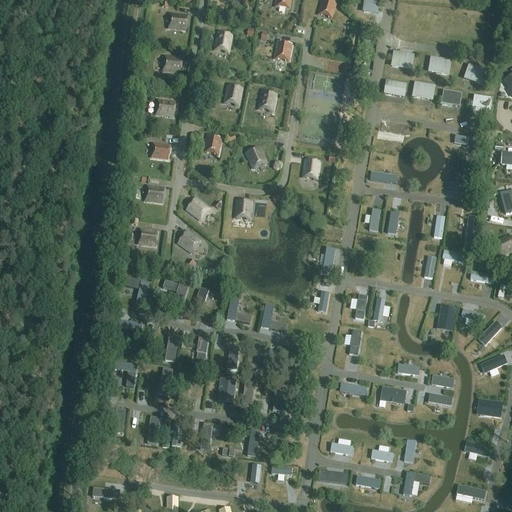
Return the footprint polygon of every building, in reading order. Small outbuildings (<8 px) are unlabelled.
[(290,10),(291,0),(276,0),(275,7),(279,8),(279,6),(286,7),(286,9),(290,10)] [(332,19),(337,3),(326,0),(322,0),(318,15),(322,16),(322,14),(329,16),(329,18),(332,19)] [(364,0),(363,12),(377,14),(378,0),(364,0)] [(445,30),(447,16),(426,13),(423,26),(445,30)] [(456,29),(473,30),(474,16),(457,14),(456,29)] [(185,31),(187,17),(170,15),(170,18),(172,18),(171,26),(169,26),(169,29),(185,31)] [(229,53),(232,36),(218,34),(214,50),(218,51),(218,49),(226,50),(225,52),(229,53)] [(481,38),(481,54),(493,53),(493,38),(481,38)] [(289,62),(292,45),(277,43),(274,60),(278,60),(278,58),(286,60),(285,62),(289,62)] [(394,54),(392,67),(411,70),(413,57),(394,54)] [(180,74),(182,59),(165,57),(165,61),(166,61),(165,68),(164,68),(163,72),(180,74)] [(431,59),(429,72),(448,75),(450,62),(431,59)] [(472,67),(467,81),(483,86),(488,72),(472,67)] [(416,98),(437,100),(438,87),(417,84),(416,98)] [(389,97),(407,97),(407,85),(390,85),(389,97)] [(239,106),(242,90),(228,87),(224,103),(228,104),(228,102),(235,104),(235,106),(239,106)] [(273,113),(276,96),(262,93),(259,110),(262,110),(263,108),(270,110),(269,112),(273,113)] [(461,108),(463,95),(447,93),(445,105),(461,108)] [(173,118),(175,103),(158,101),(157,105),(159,105),(158,112),(157,112),(156,116),(173,118)] [(218,140),(211,139),(211,137),(207,137),(204,153),(218,156),(222,140),(218,139),(218,140)] [(460,137),(459,145),(479,148),(480,148),(481,140),(460,137)] [(168,161),(170,146),(153,144),(153,148),(154,148),(153,155),(152,155),(151,159),(168,161)] [(266,164),(260,148),(246,154),(253,170),(256,168),(256,167),(262,164),(263,165),(266,164)] [(511,155),(502,155),(501,166),(511,166),(511,155)] [(317,180),(320,163),(305,161),(303,178),(306,179),(307,177),(314,178),(314,180),(317,180)] [(397,186),(399,177),(371,173),(370,182),(397,186)] [(473,195),(475,186),(450,181),(448,191),(473,195)] [(162,204),(164,190),(147,187),(147,191),(148,191),(147,198),(146,198),(145,202),(162,204)] [(511,192),(501,195),(506,215),(511,213),(511,192)] [(207,213),(209,210),(196,200),(187,211),(200,221),(202,219),(201,218),(206,212),(207,213)] [(218,211),(222,206),(217,202),(213,207),(218,211)] [(250,220),(251,203),(237,202),(235,219),(239,219),(239,217),(246,218),(246,220),(250,220)] [(382,214),(373,212),(369,233),(378,235),(382,214)] [(400,215),(391,214),(387,237),(396,238),(400,215)] [(478,217),(468,215),(464,244),(474,245),(478,217)] [(445,217),(437,216),(434,238),(441,240),(445,217)] [(237,223),(237,230),(257,230),(257,222),(237,223)] [(155,247),(157,233),(140,230),(140,234),(142,234),(141,241),(139,241),(138,245),(155,247)] [(198,246),(201,243),(187,233),(178,245),(192,255),(194,252),(193,251),(197,245),(198,246)] [(511,250),(511,237),(503,242),(502,240),(494,244),(501,258),(511,252),(511,250)] [(388,248),(388,267),(397,267),(397,248),(388,248)] [(464,253),(444,249),(442,258),(462,263),(464,253)] [(337,251),(327,250),(323,275),(334,277),(337,251)] [(433,280),(436,258),(427,257),(424,279),(433,280)] [(195,264),(189,260),(186,265),(191,269),(195,264)] [(470,281),(492,284),(493,275),(471,272),(470,281)] [(150,312),(154,286),(144,284),(140,311),(150,312)] [(178,295),(180,290),(170,286),(168,291),(178,295)] [(209,295),(199,291),(190,315),(201,319),(209,295)] [(369,299),(359,297),(355,322),(365,323),(369,299)] [(386,298),(377,297),(374,320),(383,322),(386,298)] [(239,302),(230,300),(226,322),(235,324),(239,302)] [(457,307),(441,304),(437,329),(452,331),(457,307)] [(416,330),(425,332),(431,309),(422,306),(416,330)] [(275,311),(266,308),(261,330),(271,332),(275,311)] [(484,323),(469,319),(467,326),(481,331),(484,323)] [(503,327),(496,321),(478,339),(485,346),(503,327)] [(492,352),(508,334),(505,331),(489,349),(492,352)] [(122,333),(122,344),(135,344),(135,334),(122,333)] [(217,342),(218,352),(226,351),(226,341),(217,342)] [(363,360),(363,350),(353,350),(353,360),(363,360)] [(483,353),(477,357),(481,363),(487,358),(483,353)] [(504,355),(481,364),(484,373),(507,362),(504,355)] [(418,377),(419,368),(397,365),(395,374),(418,377)] [(455,378),(433,375),(432,384),(454,387),(455,378)] [(130,390),(136,392),(139,379),(133,377),(130,390)] [(367,390),(342,385),(340,395),(365,399),(367,390)] [(407,391),(383,387),(381,399),(405,403),(407,391)] [(453,398),(429,393),(427,402),(451,407),(453,398)] [(503,404),(477,400),(474,414),(500,419),(503,404)] [(119,439),(130,439),(131,413),(120,413),(119,439)] [(212,426),(204,425),(200,449),(209,450),(212,426)] [(261,434),(251,432),(247,459),(257,460),(261,434)] [(407,439),(404,460),(413,462),(416,441),(407,439)] [(489,458),(492,447),(467,441),(464,452),(489,458)] [(353,447),(332,444),(330,451),(352,455),(353,447)] [(395,454),(373,451),(372,459),(393,462),(395,454)] [(480,467),(481,457),(473,456),(472,466),(480,467)] [(262,466),(253,464),(251,481),(251,484),(259,484),(262,466)] [(291,469),(271,467),(271,475),(291,477),(291,469)] [(430,475),(407,471),(403,494),(412,495),(414,480),(429,482),(430,475)] [(347,476),(319,472),(318,485),(346,488),(347,476)] [(383,479),(358,475),(356,484),(381,488),(383,479)] [(395,494),(396,483),(385,482),(385,494),(395,494)] [(460,483),(457,492),(483,499),(486,490),(460,483)] [(415,497),(408,496),(408,500),(422,500),(422,484),(416,484),(415,497)] [(108,489),(93,487),(92,497),(119,501),(120,490),(108,489)] [(461,499),(461,507),(487,508),(487,499),(461,499)]
